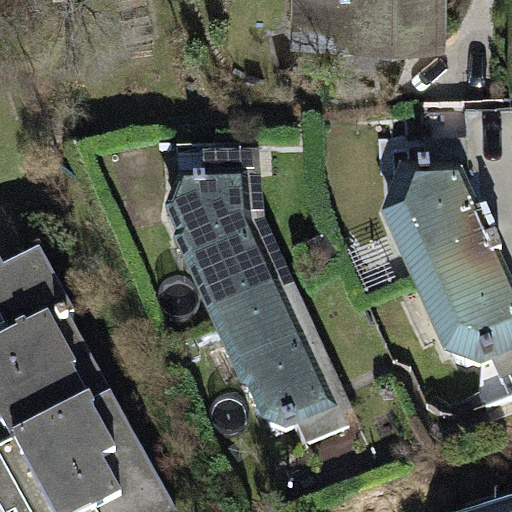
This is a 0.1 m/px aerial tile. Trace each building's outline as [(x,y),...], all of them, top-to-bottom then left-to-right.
[(436,40),(437,0),(305,0),(306,33),(404,36),(405,42),(436,40)] [(424,147),(426,170),(430,170),(430,180),(459,178),(469,177),(467,144),(424,147)] [(202,161),(204,186),(206,186),(206,195),(247,193),(250,231),(282,297),(296,290),(266,228),(260,157),(202,161)] [(389,210),(421,280),(476,255),(491,249),(495,247),(498,240),(490,219),(478,216),(470,220),(454,187),(459,185),(459,178),(430,180),(430,170),(426,170),(402,172),(389,210)] [(180,243),(219,326),(282,297),(250,231),(247,193),(206,195),(206,186),(204,186),(180,188),(172,213),(182,235),(180,243)] [(511,293),(491,249),(476,255),(488,280),(493,278),(498,286),(497,287),(511,319),(511,340),(490,350),(494,361),(495,362),(511,354),(511,293)] [(490,350),(511,340),(511,319),(497,287),(498,286),(493,278),(488,280),(476,255),(421,280),(457,358),(481,367),(494,361),(490,350)] [(0,466),(54,436),(56,440),(111,409),(114,408),(66,323),(72,320),(39,260),(4,280),(0,273),(0,466)] [(359,427),(296,290),(282,297),(329,403),(294,420),(298,428),(296,429),(307,451),(359,427)] [(282,297),(219,326),(251,396),(257,397),(273,430),(285,435),(296,429),(298,428),(294,420),(329,403),(282,297)] [(168,511),(111,409),(56,440),(54,436),(0,466),(0,492),(6,489),(18,511),(168,511)] [(18,511),(6,489),(0,492),(0,504),(4,511),(18,511)]
